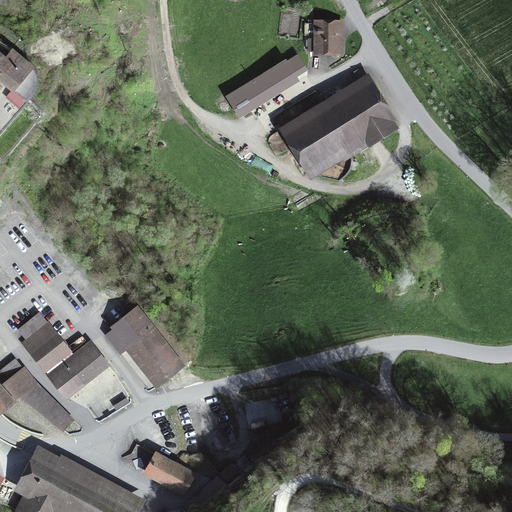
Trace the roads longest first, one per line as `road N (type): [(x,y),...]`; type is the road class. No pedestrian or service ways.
road 1 (residential): [(511,353),(382,344),(167,399),(88,440)]
road 2 (residential): [(348,0),(440,138),(511,208)]
road 3 (track): [(163,0),(169,58),(185,98),(205,116),(246,129)]
